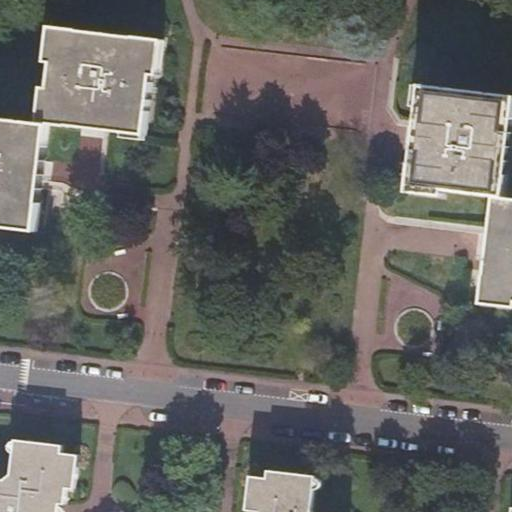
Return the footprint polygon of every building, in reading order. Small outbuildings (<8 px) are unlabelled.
[(62,30),(50,132),(59,133),(94,138),(151,145),(160,83),(165,83),(170,44),(62,30)] [(441,197),(498,204),(507,205),(511,161),(511,109),(422,98),(418,130),(409,199),(441,203),(441,197)] [(0,126),(0,228),(15,230),(15,235),(45,238),(50,192),(59,133),(50,132),(0,126)] [(511,206),(507,205),(498,204),(494,236),(485,306),(511,309),(511,206)] [(66,450),(21,445),(17,479),(10,483),(0,482),(0,511),(62,511),(63,507),(70,507),(71,494),(78,494),(82,461),(65,459),(66,450)] [(313,511),(318,480),(273,475),(272,487),(255,485),(252,511),(313,511)]
